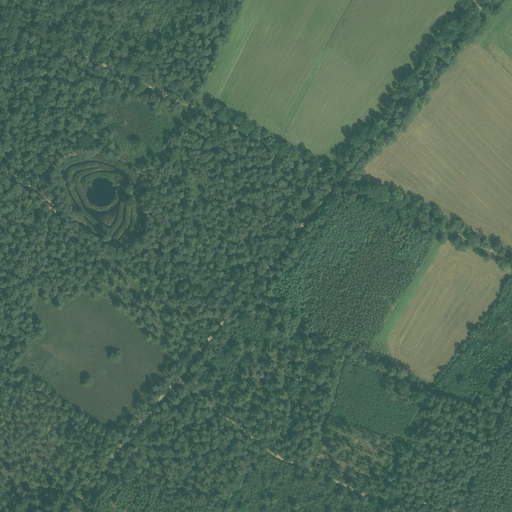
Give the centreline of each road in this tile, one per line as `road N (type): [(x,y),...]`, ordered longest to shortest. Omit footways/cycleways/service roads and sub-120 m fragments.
road 1 (track): [(341,179),(63,511)]
road 2 (track): [(0,12),(341,179)]
road 3 (track): [(489,0),(341,179)]
road 4 (track): [(341,179),(511,262)]
